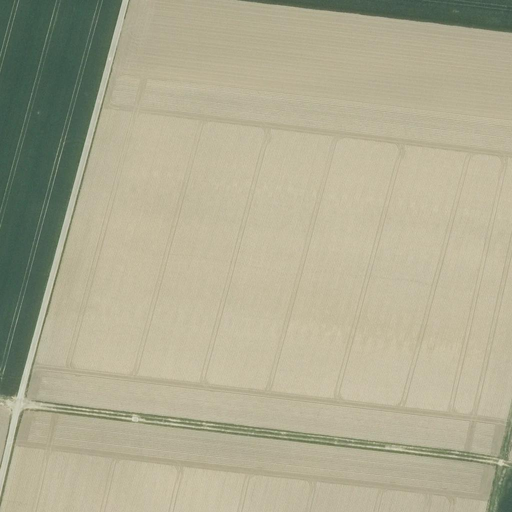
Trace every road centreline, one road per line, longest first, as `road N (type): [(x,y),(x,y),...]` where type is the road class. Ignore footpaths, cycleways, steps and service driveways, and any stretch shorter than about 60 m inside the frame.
road 1 (track): [(511,470),(0,400)]
road 2 (track): [(0,483),(125,0)]
